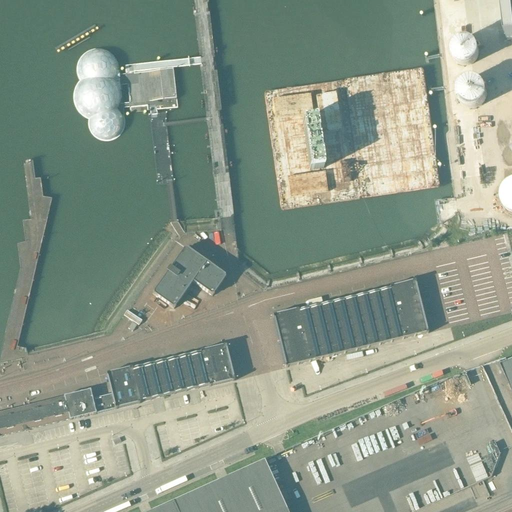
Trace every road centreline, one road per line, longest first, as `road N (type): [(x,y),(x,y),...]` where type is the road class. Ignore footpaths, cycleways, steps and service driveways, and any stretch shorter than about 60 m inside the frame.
road 1 (unclassified): [(240,312),(0,391)]
road 2 (unclassified): [(279,428),(511,337)]
road 3 (unclassified): [(0,456),(134,422),(149,484)]
road 4 (unclassified): [(425,265),(240,312)]
road 5 (unclassified): [(149,484),(279,428)]
road 6 (unclassified): [(240,312),(279,428)]
